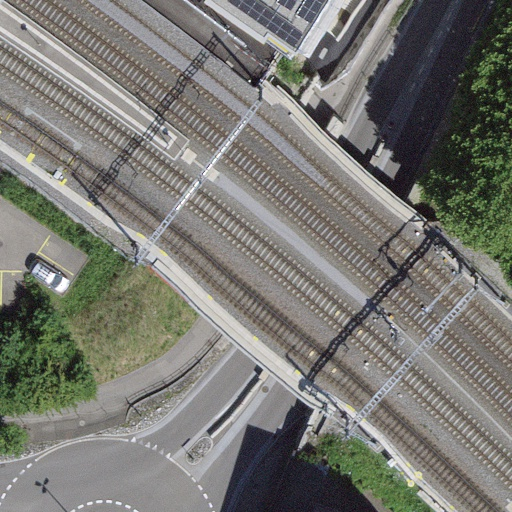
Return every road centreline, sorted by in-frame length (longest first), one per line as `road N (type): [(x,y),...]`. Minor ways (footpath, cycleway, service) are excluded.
road 1 (tertiary): [(457,0),(258,392)]
road 2 (tertiary): [(258,392),(218,408),(166,450),(114,472)]
road 3 (tertiary): [(209,511),(253,432),(258,392)]
